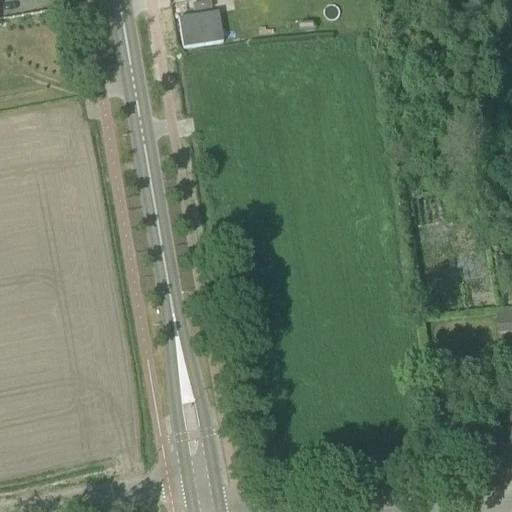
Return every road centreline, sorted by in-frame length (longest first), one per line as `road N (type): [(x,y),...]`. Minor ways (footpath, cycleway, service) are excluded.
road 1 (secondary): [(168,313),(115,0)]
road 2 (residential): [(299,511),(511,501)]
road 3 (secondary): [(213,482),(197,397),(168,313)]
road 4 (secondary): [(168,313),(187,486)]
road 5 (unclassified): [(187,486),(22,511)]
